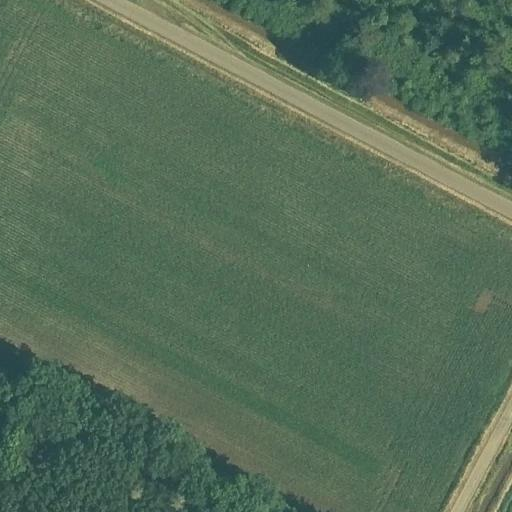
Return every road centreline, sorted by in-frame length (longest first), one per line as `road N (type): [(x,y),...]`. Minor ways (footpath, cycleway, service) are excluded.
road 1 (residential): [(511,201),(105,0)]
road 2 (unclassified): [(511,392),(449,511)]
